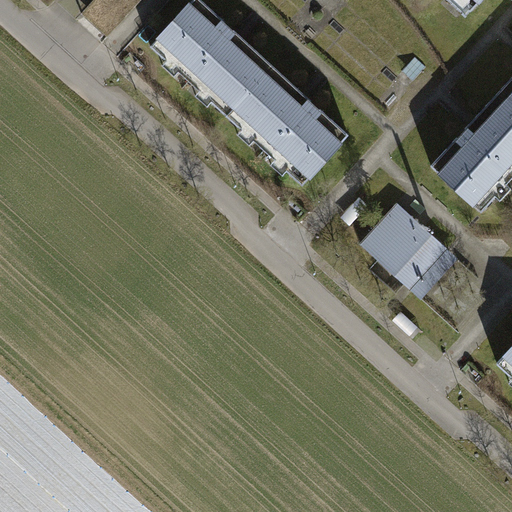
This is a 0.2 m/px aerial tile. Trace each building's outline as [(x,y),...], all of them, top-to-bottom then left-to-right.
[(91,0),(79,13),(104,36),(137,0),(91,0)] [(208,103),(224,117),(270,67),(197,0),(189,0),(147,46),(164,62),(160,66),(172,77),(176,73),(197,92),(193,96),(205,107),(208,103)] [(443,0),(463,18),(480,0),(443,0)] [(270,67),(224,117),(240,132),(236,136),(248,146),(252,143),(273,162),(269,166),(281,177),(284,173),(300,187),(347,137),(270,67)] [(511,77),(500,91),(511,101),(511,77)] [(511,101),(500,91),(430,167),(481,214),(496,197),(500,201),(511,188),(507,185),(511,179),(511,101)] [(359,241),(420,297),(458,256),(397,200),(359,241)] [(511,339),(496,358),(511,372),(511,374),(509,378),(511,380),(511,339)]
